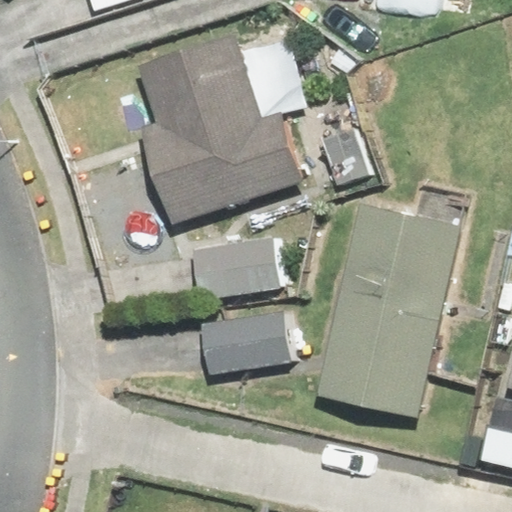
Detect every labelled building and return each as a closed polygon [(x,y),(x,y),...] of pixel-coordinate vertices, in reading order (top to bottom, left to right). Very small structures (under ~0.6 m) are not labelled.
[(109,0),(115,17),(166,0),(109,0)] [(371,0),(370,12),(454,19),(455,0),(371,0)] [(134,88),(183,223),(304,180),(256,44),(134,88)] [(365,124),(330,138),(352,191),(387,176),(365,124)] [(323,394),(411,415),(455,233),(367,213),(323,394)] [(262,241),(187,252),(196,312),(271,301),(262,241)] [(286,316),(212,324),(219,380),(292,372),(286,316)] [(511,419),(500,460),(511,463),(511,419)]
